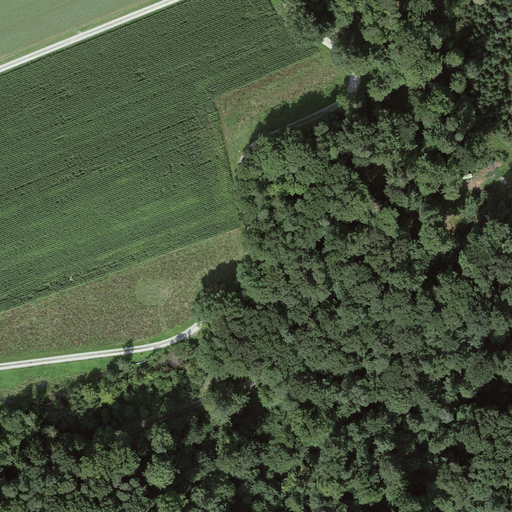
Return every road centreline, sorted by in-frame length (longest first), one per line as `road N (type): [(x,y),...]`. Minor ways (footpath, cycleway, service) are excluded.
road 1 (track): [(0,366),(142,349),(188,333),(222,307),(252,254),(243,175),(249,153),(350,94),(355,69),(343,50),(284,0)]
road 2 (track): [(0,486),(287,369),(511,372)]
road 3 (track): [(172,0),(0,70)]
